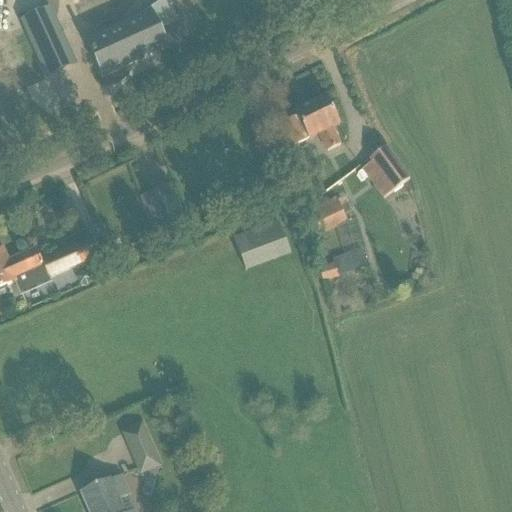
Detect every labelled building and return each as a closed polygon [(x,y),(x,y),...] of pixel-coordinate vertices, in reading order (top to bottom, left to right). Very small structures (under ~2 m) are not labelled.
[(50,8),(21,21),(39,61),(68,48),(50,8)] [(153,17),(89,46),(103,77),(167,48),(153,17)] [(295,114),(296,118),(282,125),(293,147),(318,135),(326,152),(330,151),(339,145),(331,128),(339,125),(326,99),(295,114)] [(373,186),(382,199),(410,180),(386,148),(368,160),(382,179),(373,186)] [(278,173),(261,179),(266,192),(270,204),(288,197),(278,173)] [(294,180),(297,191),(306,189),(303,177),(300,178),(294,180)] [(140,199),(158,240),(188,227),(170,186),(140,199)] [(308,212),(319,236),(347,223),(336,199),(308,212)] [(277,224),(235,240),(246,272),(289,256),(277,224)] [(76,248),(40,264),(35,251),(8,263),(2,250),(0,250),(0,288),(15,282),(19,291),(110,252),(99,227),(72,238),(76,248)] [(363,249),(336,257),(341,275),(368,268),(363,249)] [(318,268),(322,283),(338,279),(334,264),(318,268)] [(147,432),(126,442),(139,472),(158,464),(160,463),(147,432)] [(123,511),(119,501),(130,496),(121,476),(110,481),(110,480),(80,494),(88,511),(138,511),(138,510),(133,511),(123,511)]
